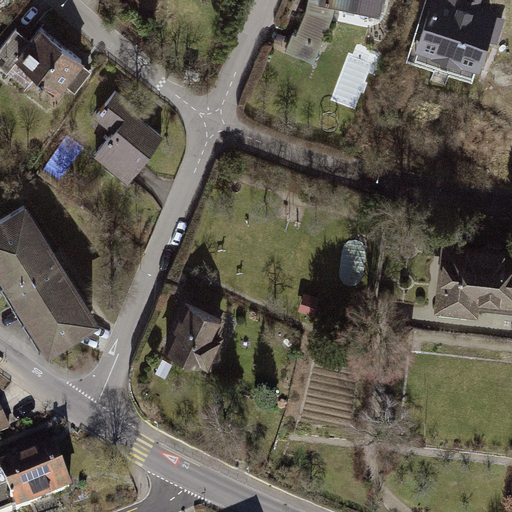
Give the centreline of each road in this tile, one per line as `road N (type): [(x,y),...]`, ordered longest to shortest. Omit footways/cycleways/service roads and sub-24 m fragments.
road 1 (residential): [(93,420),(214,123)]
road 2 (residential): [(511,204),(435,194),(214,123)]
road 3 (residential): [(214,123),(63,0)]
road 4 (residential): [(214,123),(268,0)]
